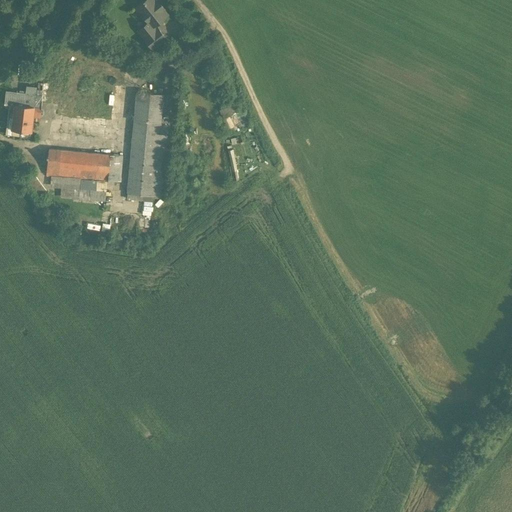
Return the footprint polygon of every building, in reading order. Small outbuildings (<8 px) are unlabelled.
[(155,0),(145,0),(136,7),(149,24),(146,27),(149,33),(143,37),(152,48),(166,38),(155,24),(167,14),(155,0)] [(88,19),(82,33),(92,38),(95,32),(98,33),(101,25),(88,19)] [(56,114),(61,115),(81,117),(80,131),(110,134),(114,97),(120,97),(123,68),(100,65),(101,54),(46,48),(43,71),(59,73),(57,86),(45,85),(43,99),(57,101),(56,114)] [(138,81),(129,192),(167,196),(176,84),(138,81)] [(9,104),(6,133),(30,137),(33,115),(40,116),(41,106),(38,104),(39,95),(35,87),(27,86),(27,92),(6,91),(5,104),(9,104)] [(112,147),(49,141),(46,163),(66,188),(108,192),(112,147)] [(33,173),(26,179),(41,196),(48,190),(33,173)] [(103,231),(111,229),(109,221),(101,223),(103,231)]
